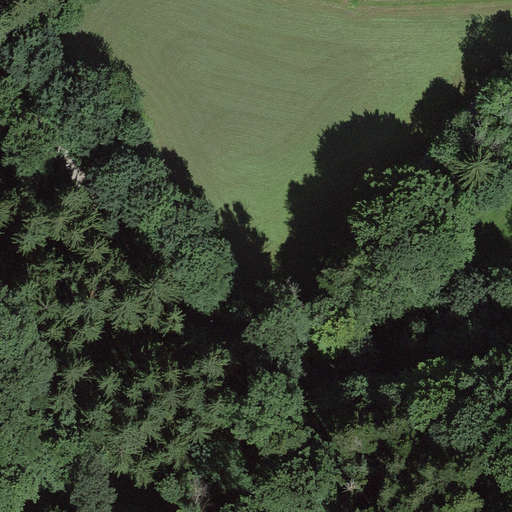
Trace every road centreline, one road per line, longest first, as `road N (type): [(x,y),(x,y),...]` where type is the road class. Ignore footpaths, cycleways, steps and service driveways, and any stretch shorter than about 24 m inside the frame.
road 1 (track): [(0,84),(223,347),(284,400),(351,409),(511,375)]
road 2 (track): [(511,66),(460,117),(428,178),(338,266),(223,347)]
